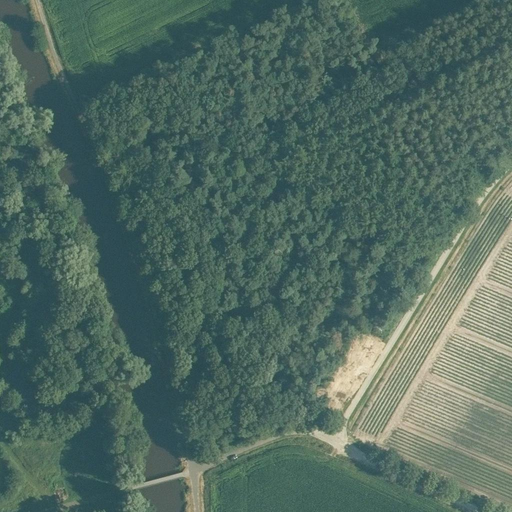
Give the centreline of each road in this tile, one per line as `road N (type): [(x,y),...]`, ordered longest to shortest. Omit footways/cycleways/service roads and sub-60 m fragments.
road 1 (unclassified): [(202,467),(287,432),(332,439),(481,198),(511,165)]
road 2 (track): [(481,511),(332,439)]
